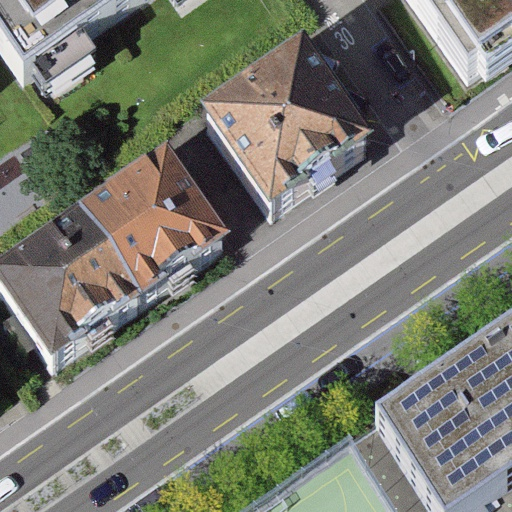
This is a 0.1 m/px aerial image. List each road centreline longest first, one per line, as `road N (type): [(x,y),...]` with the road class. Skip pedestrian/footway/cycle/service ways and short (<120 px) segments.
road 1 (primary): [(465,193),(21,511)]
road 2 (residential): [(465,193),(329,0)]
